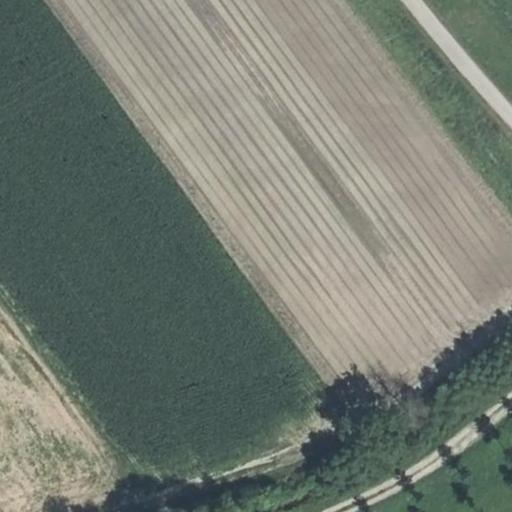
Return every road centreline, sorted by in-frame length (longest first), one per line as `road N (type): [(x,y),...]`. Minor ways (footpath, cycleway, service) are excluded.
road 1 (track): [(132,511),(355,432),(511,312)]
road 2 (track): [(333,511),(453,450),(511,399)]
